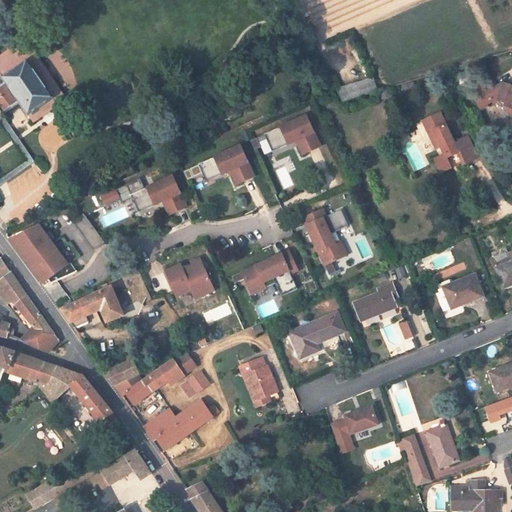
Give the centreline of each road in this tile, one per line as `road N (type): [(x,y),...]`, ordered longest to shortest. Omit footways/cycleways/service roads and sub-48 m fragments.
road 1 (residential): [(41,300),(163,244),(278,220)]
road 2 (residential): [(298,406),(511,322)]
road 3 (tertiary): [(190,511),(81,357)]
